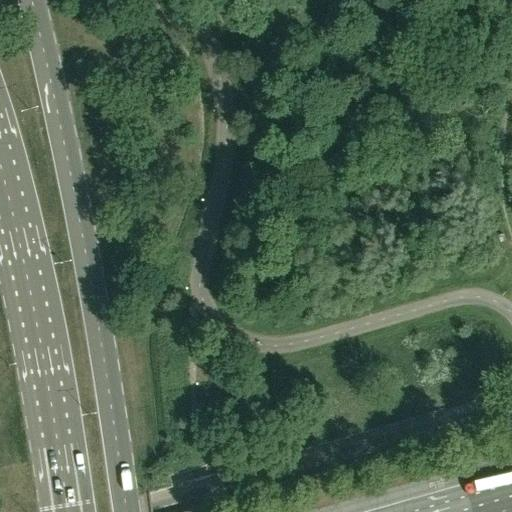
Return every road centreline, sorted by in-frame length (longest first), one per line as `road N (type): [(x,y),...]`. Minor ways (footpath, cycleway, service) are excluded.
road 1 (primary): [(125,511),(82,237),(28,0)]
road 2 (primary): [(0,166),(65,511)]
